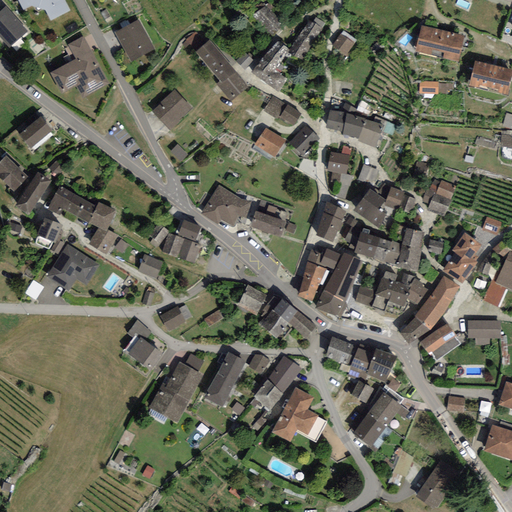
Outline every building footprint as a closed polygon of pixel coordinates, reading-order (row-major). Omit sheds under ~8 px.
[(64,0),(16,0),(24,13),(32,8),(45,11),(50,23),(70,12),(64,0)] [(266,6),(252,18),(271,39),(285,27),(266,6)] [(6,9),(0,13),(0,39),(9,50),(28,33),(6,9)] [(138,22),(114,37),(131,65),(155,50),(138,22)] [(321,29),(308,22),(290,52),(291,53),(289,55),(302,62),(321,29)] [(464,38),(421,28),(415,54),(458,65),(464,38)] [(343,32),(331,47),(348,59),(352,54),(350,52),(352,49),(351,48),(356,41),(343,32)] [(83,38),(68,46),(76,60),(50,75),(62,96),(76,88),(82,100),(109,85),(83,38)] [(226,60),(209,42),(195,56),(219,83),(222,86),(236,74),(226,60)] [(276,43),(261,61),(276,71),(290,53),(276,43)] [(511,67),(474,59),(469,83),(507,91),(511,71),(511,67)] [(276,71),(261,61),(251,75),(278,94),(287,82),(274,73),(276,71)] [(248,88),(236,74),(222,86),(219,83),(216,85),(231,103),(248,88)] [(420,82),(419,94),(437,95),(438,83),(420,82)] [(173,89),(152,110),(170,129),(192,108),(173,89)] [(287,104),(273,95),(263,110),(277,119),(279,116),(287,104)] [(301,113),(287,104),(279,116),(293,125),(301,113)] [(343,129),(346,112),(329,108),(325,126),(343,129)] [(365,117),(346,112),(343,129),(342,132),(358,135),(365,117)] [(383,123),(365,117),(358,135),(356,140),(375,146),(383,123)] [(18,138),(30,152),(53,132),(41,118),(18,138)] [(290,142),(303,153),(319,136),(306,124),(290,142)] [(266,127),(255,144),(274,156),(285,139),(266,127)] [(511,137),(503,136),(502,148),(511,149),(511,137)] [(178,148),(173,154),(182,163),(188,157),(178,148)] [(330,151),(327,170),(347,173),(350,154),(330,151)] [(28,179),(6,159),(0,165),(0,181),(14,194),(28,179)] [(375,186),(380,173),(365,167),(360,180),(375,186)] [(37,174),(15,210),(29,218),(51,183),(37,174)] [(436,191),(436,193),(450,198),(455,185),(441,180),(440,181),(433,178),(429,188),(436,191)] [(383,184),(380,193),(385,198),(386,198),(384,204),(397,209),(403,191),(383,184)] [(240,198),(218,185),(201,212),(218,223),(219,220),(231,226),(233,226),(234,225),(235,225),(238,214),(245,216),(251,200),(240,198)] [(380,193),(369,186),(353,208),(377,225),(387,212),(379,207),(385,198),(380,193)] [(74,196),(59,189),(46,213),(59,219),(62,213),(65,214),(74,196)] [(430,203),(427,210),(444,216),(451,199),(434,193),(434,192),(426,189),(422,200),(430,203)] [(416,198),(404,194),(399,209),(411,213),(416,198)] [(74,196),(65,214),(88,225),(97,208),(74,196)] [(345,209),(326,200),(323,211),(316,233),(333,240),(345,209)] [(116,213),(98,205),(97,208),(88,225),(97,230),(107,234),(107,232),(116,213)] [(285,219),(256,208),(250,224),(262,229),(261,232),(267,234),(268,231),(280,235),(285,219)] [(363,223),(349,216),(346,223),(361,229),(363,223)] [(486,217),(481,229),(497,235),(502,223),(486,217)] [(61,224),(45,218),(36,240),(57,248),(59,243),(61,237),(59,236),(62,228),(60,227),(61,224)] [(183,219),(178,233),(196,239),(201,225),(183,219)] [(158,222),(149,233),(160,242),(169,231),(158,222)] [(360,230),(347,225),(341,237),(351,241),(348,248),(354,250),(360,230)] [(406,225),(402,242),(419,246),(423,229),(406,225)] [(118,237),(107,232),(107,234),(97,230),(88,247),(106,257),(118,237)] [(379,236),(360,230),(354,250),(373,256),(379,236)] [(481,243),(464,231),(452,248),(455,250),(442,268),(462,281),(477,260),(472,257),(481,243)] [(178,256),(184,238),(169,233),(162,250),(178,256)] [(402,243),(379,236),(373,256),(396,263),(402,243)] [(200,244),(184,238),(178,256),(194,262),(200,244)] [(492,248),(501,255),(511,248),(501,240),(492,248)] [(422,246),(419,246),(402,242),(402,243),(396,263),(395,264),(417,269),(422,246)] [(431,253),(442,257),(446,247),(434,243),(431,253)] [(312,245),(308,258),(334,267),(339,251),(326,247),(325,250),(312,245)] [(99,266),(66,246),(46,279),(68,293),(76,280),(86,287),(99,266)] [(501,269),(495,282),(506,286),(511,288),(511,250),(509,250),(501,269)] [(491,264),(498,256),(490,251),(483,261),(491,264)] [(359,259),(345,253),(335,274),(350,283),(359,259)] [(144,255),(138,270),(156,278),(162,263),(144,255)] [(308,260),(303,276),(320,282),(326,268),(308,260)] [(483,261),(481,261),(478,271),(488,274),(491,264),(483,261)] [(495,282),(501,269),(498,268),(484,300),(497,305),(506,286),(495,282)] [(402,275),(385,269),(383,276),(381,276),(375,291),(374,293),(376,293),(371,306),(384,311),(386,306),(403,312),(409,297),(419,303),(429,288),(422,284),(423,282),(413,276),(414,274),(403,271),(402,275)] [(335,274),(333,273),(324,288),(344,300),(353,285),(350,283),(335,274)] [(430,293),(414,314),(416,316),(430,328),(447,307),(460,285),(444,274),(430,293)] [(320,282),(303,276),(297,295),(312,300),(320,282)] [(248,283),(237,305),(256,314),(267,293),(248,283)] [(375,291),(360,287),(355,301),(371,306),(376,293),(374,293),(375,291)] [(348,302),(344,300),(324,288),(315,306),(340,316),(348,302)] [(298,309),(282,296),(271,308),(287,321),(297,310),(298,309)] [(160,315),(168,330),(185,321),(177,306),(160,315)] [(275,336),(287,321),(271,308),(259,322),(275,336)] [(316,326),(297,310),(287,321),(306,337),(316,326)] [(210,327),(223,321),(220,313),(206,319),(210,327)] [(430,328),(416,316),(400,330),(408,342),(420,335),(430,328)] [(138,339),(140,336),(146,340),(152,331),(137,319),(128,331),(133,335),(138,339)] [(468,319),(468,336),(500,336),(500,319),(468,319)] [(448,321),(420,340),(428,352),(431,350),(436,358),(460,341),(456,334),(457,334),(448,321)] [(133,335),(124,348),(152,368),(163,352),(146,340),(140,336),(138,339),(133,335)] [(352,343),(332,335),(324,355),(345,362),(346,361),(352,343)] [(374,351),(352,343),(346,361),(351,362),(349,366),(366,372),(374,351)] [(396,354),(376,346),(374,351),(366,372),(386,380),(396,354)] [(211,388),(206,397),(222,405),(246,360),(228,350),(209,387),(211,388)] [(255,355),(249,365),(261,374),(270,360),(260,353),(255,355)] [(284,356),(267,378),(284,391),(301,369),(284,356)] [(150,405),(177,420),(203,373),(179,361),(167,384),(162,382),(150,405)] [(254,394),(269,409),(284,391),(267,378),(254,394)] [(358,379),(351,394),(367,402),(374,387),(358,379)] [(511,381),(506,379),(498,402),(511,406),(511,381)] [(314,395),(294,385),(272,429),(290,439),(295,430),(316,441),(326,420),(317,415),(318,413),(308,408),(314,395)] [(402,404),(383,390),(368,411),(386,424),(395,412),(404,418),(409,411),(401,405),(402,404)] [(448,396),(447,409),(463,411),(464,398),(448,396)] [(371,444),(386,424),(368,411),(353,431),(371,444)] [(511,429),(492,423),(484,449),(511,458),(511,429)] [(403,452),(387,480),(400,488),(416,460),(403,452)] [(440,458),(416,495),(436,508),(460,471),(440,458)]
